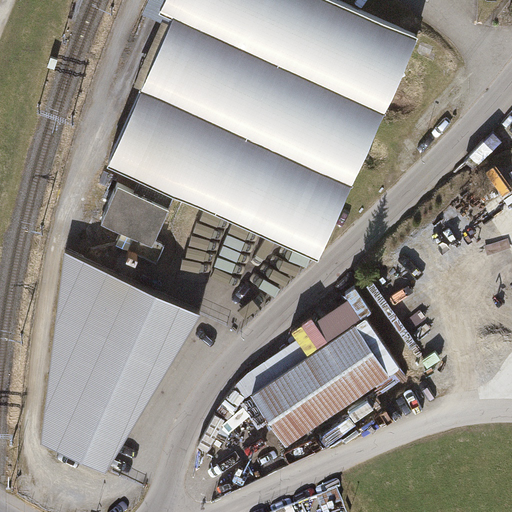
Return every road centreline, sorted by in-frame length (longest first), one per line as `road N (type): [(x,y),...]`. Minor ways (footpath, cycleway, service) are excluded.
road 1 (residential): [(154,511),(216,381),(511,72)]
road 2 (unclassified): [(219,511),(425,423),(511,410)]
